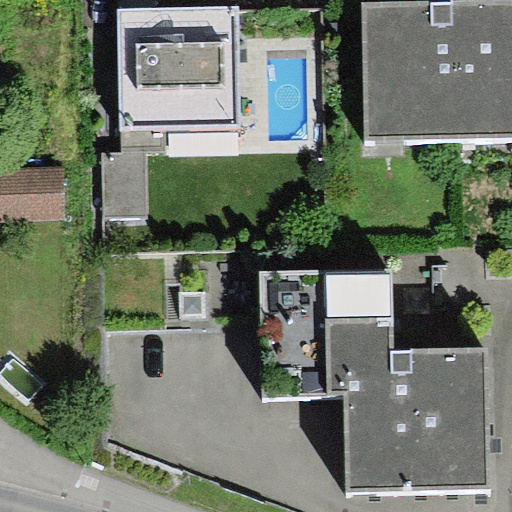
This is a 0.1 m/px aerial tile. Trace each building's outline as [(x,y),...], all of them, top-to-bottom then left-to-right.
[(511,149),(511,17),(365,18),(367,151),(511,149)] [(238,138),(239,22),(120,21),(119,137),(238,138)] [(112,155),(111,220),(154,220),(154,156),(112,155)] [(0,227),(57,226),(55,180),(0,181),(0,227)] [(347,509),(482,506),(479,360),(396,362),(394,267),(258,270),(261,412),(345,410),(347,509)]
